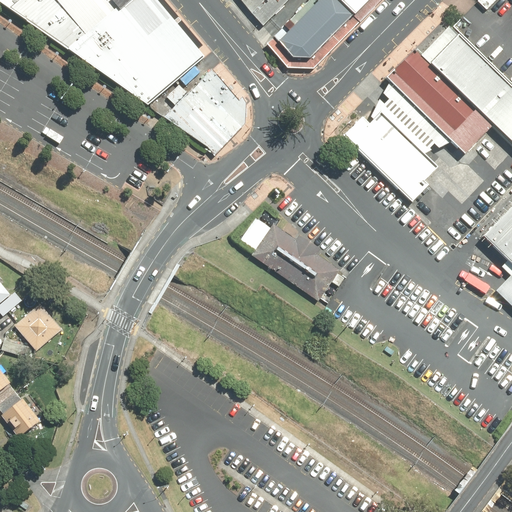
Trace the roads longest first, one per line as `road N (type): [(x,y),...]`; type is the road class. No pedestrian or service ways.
road 1 (unclassified): [(210,196),(195,168),(0,34)]
road 2 (tertiary): [(153,259),(120,321),(102,400)]
